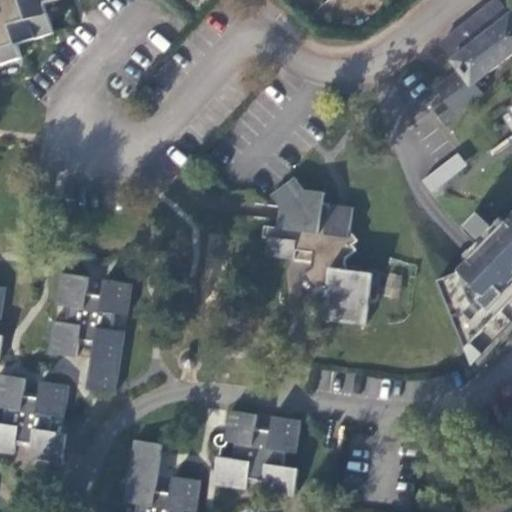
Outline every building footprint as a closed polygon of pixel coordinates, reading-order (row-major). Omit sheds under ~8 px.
[(0,0),(0,66),(23,59),(19,45),(54,33),(45,4),(58,0),(0,0)] [(497,0),(492,0),(440,41),(454,60),(452,62),(458,72),(435,90),(445,104),(453,115),(481,94),(473,83),(511,52),(511,16),(511,15),(509,17),(497,0)] [(453,115),(445,104),(432,113),(440,124),(453,115)] [(511,217),(453,266),(457,270),(428,293),(463,336),(465,334),(511,296),(511,111),(507,116),(511,121),(511,217)] [(431,193),(467,166),(458,154),(422,181),(431,193)] [(304,190),(293,179),(270,198),(278,208),(277,229),(263,228),(263,237),(267,238),(265,255),(294,258),(295,251),(313,252),(312,268),(302,275),(317,295),(326,297),(324,318),(364,324),(371,276),(346,272),(347,259),(357,250),(354,246),(358,242),(350,230),(353,209),(323,204),(324,194),(304,190)] [(465,227),(478,240),(491,227),(477,214),(465,227)] [(126,316),(130,286),(106,282),(103,297),(87,294),(88,279),(61,275),(57,306),(69,307),(67,324),(55,323),(51,354),(76,357),(79,340),(94,343),(88,389),(115,393),(123,332),(113,331),(114,315),(126,316)] [(482,355),(465,334),(463,336),(480,356),(482,355)] [(63,418),(68,388),(42,384),(39,400),(23,398),(25,381),(0,377),(0,408),(6,409),(4,425),(0,424),(0,453),(15,455),(16,443),(33,445),(30,458),(61,462),(66,435),(49,433),(51,417),(63,418)] [(298,453),(301,423),(273,419),(271,433),(255,431),(257,416),(230,412),(226,443),(236,445),(233,460),(218,458),(215,485),(247,490),(248,481),(265,482),(263,492),(294,496),(297,471),(283,468),(285,452),(298,453)] [(196,511),(200,483),(174,479),(172,495),(155,493),(162,447),(135,442),(126,503),(138,505),(136,511),(196,511)]
